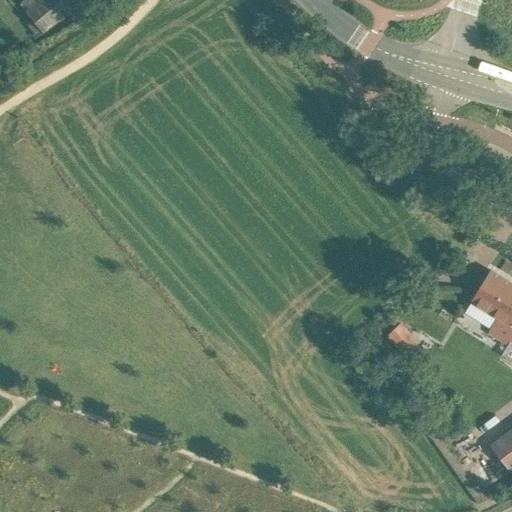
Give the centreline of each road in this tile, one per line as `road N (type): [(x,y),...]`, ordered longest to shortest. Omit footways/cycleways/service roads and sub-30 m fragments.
road 1 (unclassified): [(444,71),(436,142),(452,166),(511,210)]
road 2 (secondary): [(444,71),(369,40),(317,0)]
